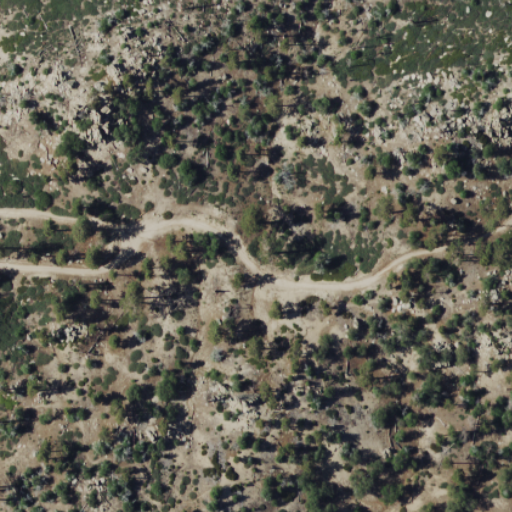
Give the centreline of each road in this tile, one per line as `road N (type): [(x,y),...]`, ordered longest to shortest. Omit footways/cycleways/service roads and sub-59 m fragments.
road 1 (track): [(511,219),(340,284),(266,274),(220,234),(193,223),(161,221),(136,231)]
road 2 (track): [(136,231),(109,265),(0,264)]
road 3 (track): [(136,231),(0,209)]
